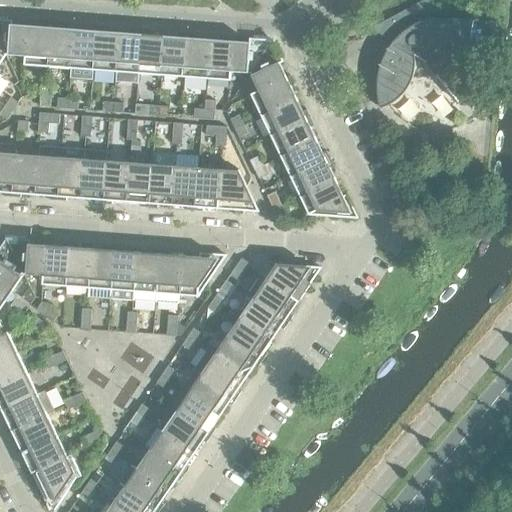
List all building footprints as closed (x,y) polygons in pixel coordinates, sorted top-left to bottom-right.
[(430,0),(424,0),(396,15),(371,29),(393,42),(390,46),(388,50),(384,56),(382,61),(381,65),(379,70),(378,74),(378,79),(378,82),(377,86),(378,91),(378,96),(378,98),(381,108),(384,107),(387,106),(390,105),(394,102),(397,100),(399,98),(403,95),(405,92),(408,88),(411,84),(413,79),(414,76),(415,71),(415,68),(416,63),(416,58),(415,55),(427,62),(427,64),(459,102),(474,19),(433,18),(430,19),(430,0)] [(26,57),(28,26),(13,25),(13,20),(0,19),(0,41),(7,55),(26,57)] [(28,26),(26,57),(25,65),(49,67),(52,23),(43,23),(43,27),(28,26)] [(60,24),(52,23),(49,67),(71,68),(74,29),(60,28),(60,24)] [(74,29),(71,68),(94,70),(97,27),(89,26),(89,30),(74,29)] [(97,27),(94,70),(117,72),(120,33),(105,32),(106,27),(97,27)] [(120,33),(117,72),(116,82),(139,84),(140,74),(143,30),(134,30),(134,34),(120,33)] [(151,31),(143,30),(140,74),(162,75),(165,36),(151,35),(151,31)] [(165,36),(162,75),(185,77),(188,34),(180,33),(179,37),(165,36)] [(188,34),(185,77),(208,79),(211,40),(196,39),(197,34),(188,34)] [(225,41),(211,40),(208,79),(231,81),(232,72),(234,42),(235,37),(225,36),(225,41)] [(234,42),(232,72),(251,74),(274,40),(250,38),(250,43),(234,42)] [(274,40),(251,74),(259,91),(287,77),(280,64),(284,62),(274,40)] [(291,75),(287,77),(259,91),(252,94),(262,116),(297,99),(291,86),(295,84),(291,75)] [(42,86),(41,97),(50,98),(51,86),(42,86)] [(491,98),(492,90),(481,87),(479,96),(491,98)] [(13,111),(19,103),(12,97),(6,106),(13,111)] [(50,107),(50,98),(41,97),(41,107),(50,107)] [(68,108),(69,99),(58,98),(58,107),(68,108)] [(78,109),(79,99),(69,99),(68,108),(78,109)] [(303,111),(297,99),(262,116),(272,136),(311,117),(307,110),(303,111)] [(206,100),(205,109),(216,110),(216,101),(206,100)] [(114,112),(115,102),(103,101),(103,111),(114,112)] [(124,103),(115,102),(114,112),(123,113),(124,103)] [(159,115),(160,106),(149,105),(148,114),(159,115)] [(0,114),(8,119),(13,111),(6,106),(0,113),(0,114)] [(169,116),(170,106),(160,106),(159,115),(169,116)] [(205,119),(205,109),(195,109),(194,119),(205,119)] [(215,120),(216,110),(205,109),(205,119),(215,120)] [(50,123),(50,113),(40,112),(39,122),(50,123)] [(60,114),(50,113),(50,123),(60,123),(60,114)] [(239,115),(230,119),(235,129),(244,124),(239,115)] [(92,127),(92,116),(83,116),(82,126),(92,127)] [(315,125),(311,117),(272,136),(282,157),(317,140),(311,127),(315,125)] [(137,130),(138,120),(128,119),(128,130),(137,130)] [(19,121),(18,130),(28,131),(29,121),(19,121)] [(49,132),(50,123),(39,122),(39,132),(49,132)] [(183,134),(183,123),(174,122),(173,133),(183,134)] [(248,133),(244,124),(235,129),(239,138),(248,133)] [(91,137),(92,127),(82,126),(81,136),(91,137)] [(216,136),(217,126),(207,126),(207,135),(216,136)] [(226,137),(227,127),(217,126),(216,136),(226,137)] [(137,140),(137,130),(128,130),(127,140),(137,140)] [(182,144),(183,134),(173,133),(172,143),(182,144)] [(226,146),(226,137),(216,136),(215,145),(226,146)] [(317,140),(282,157),(291,177),(331,158),(327,151),(323,153),(317,140)] [(0,152),(0,192),(5,193),(5,196),(13,197),(16,154),(0,152)] [(39,155),(16,154),(13,197),(21,197),(21,194),(36,195),(39,155)] [(61,157),(39,155),(36,195),(50,196),(50,200),(58,200),(61,157)] [(259,156),(250,160),(255,170),(263,165),(259,156)] [(61,157),(58,200),(66,201),(66,197),(81,198),(84,159),(61,157)] [(331,158),(291,177),(301,198),(337,181),(330,168),(334,166),(331,158)] [(107,161),(84,159),(81,198),(96,199),(96,203),(104,204),(107,161)] [(130,162),(107,161),(104,204),(112,204),(112,201),(127,202),(130,162)] [(130,162),(127,202),(142,203),(142,206),(150,207),(153,164),(130,162)] [(153,164),(150,207),(158,208),(158,204),(173,205),(176,166),(153,164)] [(268,174),(263,165),(255,170),(259,179),(268,174)] [(198,168),(176,166),(173,205),(187,206),(187,210),(195,210),(198,168)] [(198,168),(195,210),(203,211),(203,208),(218,209),(221,169),(198,168)] [(240,171),(221,169),(218,209),(235,210),(235,213),(243,214),(243,211),(260,212),(240,171)] [(337,181),(301,198),(309,215),(318,216),(360,219),(348,194),(344,196),(337,181)] [(267,195),(272,205),(281,201),(276,191),(267,195)] [(285,210),(281,201),(272,205),(276,214),(285,210)] [(408,208),(403,216),(408,219),(413,212),(408,208)] [(25,275),(7,238),(0,248),(0,290),(9,297),(23,278),(25,275)] [(45,265),(47,246),(34,245),(35,240),(7,238),(25,275),(44,276),(45,265)] [(45,265),(44,276),(43,284),(67,286),(70,243),(61,242),(61,247),(47,246),(45,265)] [(70,243),(67,286),(89,288),(92,249),(78,248),(78,243),(70,243)] [(92,249),(89,288),(89,298),(111,300),(115,246),(107,246),(107,250),(92,249)] [(115,246),(111,300),(134,301),(138,252),(124,251),(124,247),(115,246)] [(152,253),(138,252),(134,301),(157,303),(161,250),(152,249),(152,253)] [(161,250),(157,303),(180,305),(180,295),(183,256),(169,255),(169,250),(161,250)] [(200,257),(183,256),(180,295),(199,296),(228,255),(200,253),(200,257)] [(251,263),(242,258),(236,266),(245,272),(251,263)] [(266,279),(299,302),(323,267),(277,264),(266,279)] [(238,281),(245,272),(236,266),(230,275),(238,281)] [(299,302),(266,279),(253,298),(289,323),(294,316),(291,314),(299,302)] [(31,304),(36,297),(31,286),(23,298),(31,304)] [(0,290),(0,311),(9,297),(0,290)] [(229,296),(220,290),(214,299),(223,305),(229,296)] [(289,323),(253,298),(241,317),(273,339),(282,327),(284,329),(289,323)] [(24,306),(15,299),(10,306),(20,312),(24,306)] [(217,314),(223,305),(214,299),(208,308),(217,314)] [(46,316),(51,308),(42,302),(37,310),(46,316)] [(60,313),(51,308),(46,316),(54,321),(60,313)] [(92,320),(92,309),(83,308),(82,319),(92,320)] [(137,323),(138,312),(128,312),(128,322),(137,323)] [(36,329),(42,321),(34,315),(28,323),(36,329)] [(178,322),(178,315),(169,315),(168,325),(178,326),(178,322)] [(241,317),(228,336),(263,360),(268,354),(265,352),(273,339),(241,317)] [(91,329),(92,320),(82,319),(81,329),(91,329)] [(44,335),(50,326),(42,321),(36,329),(44,335)] [(137,333),(137,323),(128,322),(127,332),(137,333)] [(178,326),(177,336),(181,337),(187,329),(178,322),(178,326)] [(177,336),(178,326),(168,325),(167,336),(177,336)] [(204,333),(195,327),(189,337),(197,343),(204,333)] [(9,332),(4,334),(0,335),(0,361),(19,353),(9,332)] [(263,360),(228,336),(215,355),(248,377),(256,365),(259,367),(263,360)] [(192,351),(197,343),(189,337),(183,345),(192,351)] [(68,360),(64,351),(55,355),(59,364),(68,360)] [(19,353),(0,361),(0,387),(29,373),(19,353)] [(59,364),(55,355),(45,360),(50,369),(59,364)] [(215,355),(202,374),(238,398),(242,391),(239,389),(248,377),(215,355)] [(177,372),(168,366),(163,374),(171,380),(177,372)] [(0,412),(39,394),(29,373),(0,387),(0,412)] [(165,389),(171,380),(163,374),(157,384),(165,389)] [(202,374),(189,392),(222,415),(230,403),(233,405),(238,398),(202,374)] [(88,401),(84,392),(74,396),(79,405),(88,401)] [(189,392),(176,412),(212,436),(216,429),(214,427),(222,415),(189,392)] [(39,394),(0,412),(0,413),(3,420),(6,418),(13,432),(48,415),(39,394)] [(79,405),(74,396),(65,401),(69,410),(79,405)] [(151,409),(143,404),(137,412),(145,418),(151,409)] [(139,427),(145,418),(137,412),(131,421),(139,427)] [(212,436),(176,412),(163,430),(196,453),(204,441),(207,443),(212,436)] [(58,435),(48,415),(13,432),(19,445),(16,446),(19,454),(58,435)] [(105,438),(101,429),(92,433),(96,442),(105,438)] [(163,430),(150,449),(186,474),(190,467),(188,465),(196,453),(163,430)] [(96,442),(92,433),(82,437),(86,446),(96,442)] [(58,435),(19,454),(23,461),(26,460),(32,473),(68,456),(58,435)] [(126,447),(117,441),(111,450),(120,456),(126,447)] [(150,449),(137,468),(170,490),(179,478),(181,480),(186,474),(150,449)] [(114,465),(120,456),(111,450),(105,459),(114,465)] [(76,473),(68,456),(32,473),(40,488),(37,490),(40,497),(43,496),(51,511),(76,473)] [(170,490),(137,468),(133,465),(120,483),(125,487),(160,511),(165,505),(162,503),(170,490)] [(100,485),(91,479),(85,488),(94,493),(100,485)] [(125,487),(112,506),(120,511),(159,511),(160,511),(125,487)] [(88,502),(94,493),(85,488),(79,497),(88,502)]
